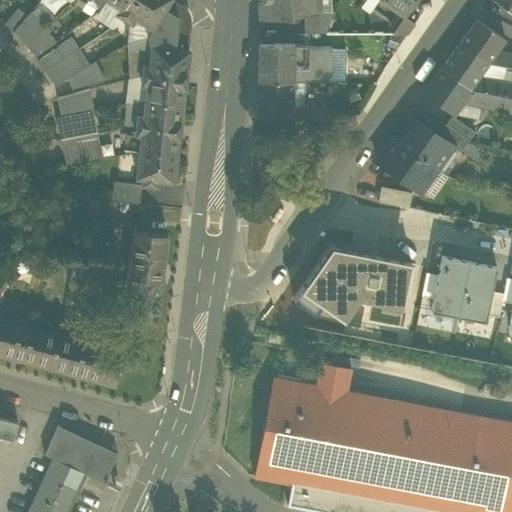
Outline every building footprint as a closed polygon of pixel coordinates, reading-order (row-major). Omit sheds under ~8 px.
[(104,0),(87,0),(85,3),(96,10),(98,9),(102,5),(105,0),(104,0)] [(102,5),(98,9),(94,16),(110,27),(112,25),(123,18),(114,13),(118,8),(105,0),(102,5)] [(114,13),(123,18),(134,0),(104,0),(105,0),(118,8),(114,13)] [(134,0),(123,18),(132,23),(135,18),(152,28),(164,8),(169,0),(134,0)] [(260,0),(262,19),(291,17),(291,9),(317,7),(316,0),(260,0)] [(330,0),(316,0),(317,7),(317,12),(332,12),(330,0)] [(369,15),(379,0),(365,0),(360,8),(369,15)] [(404,17),(405,18),(416,0),(379,0),(404,17)] [(511,0),(493,0),(511,13),(511,0)] [(152,28),(147,37),(147,42),(148,45),(151,48),(151,46),(175,49),(178,23),(179,23),(179,21),(178,21),(177,18),(176,15),(175,14),(174,14),(164,8),(152,28)] [(304,33),(326,34),(334,12),(332,12),(317,12),(308,12),(304,12),(304,33)] [(13,32),(25,46),(43,28),(30,13),(13,32)] [(414,24),(405,18),(404,17),(392,34),(407,34),(414,24)] [(112,25),(127,43),(147,37),(152,28),(135,18),(132,23),(123,18),(112,25)] [(459,42),(488,63),(497,50),(504,40),(476,20),(459,42)] [(25,46),(35,59),(55,43),(43,28),(25,46)] [(35,59),(45,71),(75,50),(65,35),(55,43),(35,59)] [(150,52),(151,48),(148,45),(147,42),(147,37),(127,43),(127,44),(128,50),(144,52),(150,52)] [(257,80),(293,81),(293,46),(293,43),(258,42),(257,80)] [(441,69),(469,89),(479,76),(488,63),(459,42),(441,69)] [(143,60),(142,75),(185,80),(188,50),(175,49),(151,46),(151,48),(150,52),(150,60),(143,60)] [(330,47),(293,46),(293,81),(304,82),(304,81),(329,82),(330,48),(330,47)] [(344,83),(345,48),(330,48),(329,82),(329,83),(344,83)] [(54,82),(64,77),(86,65),(75,50),(45,71),(54,82)] [(142,75),(143,60),(144,52),(128,50),(129,78),(142,75)] [(511,53),(497,50),(488,63),(506,66),(511,67),(511,53)] [(64,77),(71,94),(88,90),(105,85),(96,60),(86,65),(64,77)] [(505,71),(506,66),(488,63),(479,76),(502,81),(505,71)] [(453,112),(461,102),(469,89),(441,69),(424,92),(453,112)] [(511,72),(505,71),(502,81),(511,83),(511,72)] [(147,85),(145,101),(182,105),(185,80),(142,75),(141,85),(147,85)] [(511,83),(502,81),(479,76),(469,89),(511,97),(511,83)] [(292,109),(293,81),(257,80),(256,118),(290,119),(292,119),(292,109)] [(304,109),(304,82),(293,81),(292,109),(304,109)] [(480,106),(511,112),(511,97),(469,89),(461,102),(480,106)] [(55,98),(59,117),(92,111),(88,90),(71,94),(55,98)] [(137,115),(136,125),(179,130),(182,105),(145,101),(143,116),(137,115)] [(461,102),(453,112),(458,115),(477,119),(480,106),(461,102)] [(289,127),(322,129),(323,110),(304,109),(292,109),(292,119),(290,119),(289,127)] [(56,117),(60,140),(96,133),(92,111),(59,117),(56,117)] [(451,116),(444,126),(464,140),(467,142),(474,132),(451,116)] [(409,135),(402,144),(402,145),(436,169),(452,147),(452,146),(438,135),(418,122),(409,135)] [(136,125),(135,134),(141,135),(140,140),(139,150),(176,155),(179,130),(136,125)] [(460,153),(467,142),(464,140),(444,126),(438,135),(452,146),(452,147),(460,153)] [(101,158),(96,133),(60,140),(65,164),(101,158)] [(421,190),(436,169),(402,145),(402,144),(393,137),(376,160),(420,192),(421,190)] [(436,169),(446,176),(461,154),(460,153),(452,147),(436,169)] [(173,182),(176,155),(139,150),(136,177),(142,178),(141,184),(156,186),(157,180),(173,182)] [(446,176),(436,169),(421,190),(432,198),(447,177),(446,176)] [(111,200),(139,203),(141,184),(113,181),(111,200)] [(380,186),(377,202),(408,208),(412,192),(380,186)] [(339,228),(365,235),(368,227),(342,219),(339,228)] [(123,310),(157,314),(166,235),(132,231),(123,310)] [(344,321),(361,297),(353,296),(342,311),(330,303),(331,301),(308,285),(333,250),(406,265),(399,295),(372,290),(371,298),(403,305),(411,264),(350,251),(351,249),(331,245),(293,299),(314,314),(321,304),(344,321)] [(371,299),(371,298),(372,290),(399,295),(406,265),(333,250),(308,285),(331,301),(330,303),(342,311),(353,296),(361,297),(371,299)] [(432,298),(432,301),(442,304),(441,312),(457,316),(468,261),(441,255),(437,274),(432,298)] [(496,266),(468,261),(457,316),(485,321),(486,314),(491,290),(496,266)] [(432,298),(437,274),(426,272),(421,295),(432,298)] [(511,278),(506,277),(503,293),(501,301),(511,302),(511,278)] [(498,316),(501,301),(503,293),(491,290),(486,314),(498,316)] [(430,310),(441,312),(442,304),(432,301),(430,310)] [(0,354),(115,385),(124,352),(0,318),(0,354)] [(273,377),(253,475),(292,482),(439,511),(439,510),(453,511),(510,511),(511,504),(511,423),(347,392),(338,391),(343,367),(322,363),(317,387),(273,377)] [(351,369),(343,367),(338,391),(347,392),(351,369)] [(0,436),(13,440),(18,423),(0,417),(0,436)] [(44,454),(53,458),(86,474),(104,482),(117,454),(57,425),(44,454)] [(53,458),(27,511),(68,511),(86,474),(53,458)] [(325,511),(453,511),(439,510),(439,511),(292,482),(287,505),(325,511)]
